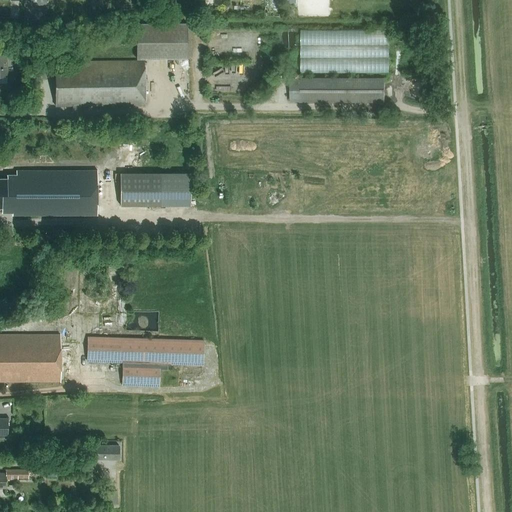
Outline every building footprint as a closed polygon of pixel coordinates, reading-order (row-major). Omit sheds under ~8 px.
[(13,10),(11,13),(12,17),(15,18),(18,17),(19,13),(17,10),(13,10)] [(136,24),(137,59),(187,59),(187,23),(136,24)] [(302,71),(390,72),(390,33),(342,33),(342,29),(302,29),(302,71)] [(0,75),(7,76),(7,60),(17,60),(17,52),(6,53),(0,52),(0,75)] [(80,107),(146,105),(145,60),(55,61),(55,106),(80,105),(80,107)] [(385,102),(385,78),(290,78),(290,102),(385,102)] [(13,216),(97,215),(97,171),(17,171),(17,175),(8,175),(8,179),(0,178),(0,207),(2,208),(2,213),(13,213),(13,216)] [(120,206),(154,206),(154,173),(120,173),(120,206)] [(154,173),(154,206),(190,206),(190,173),(154,173)] [(0,381),(61,381),(60,335),(0,335),(0,381)] [(203,365),(203,340),(89,337),(88,361),(124,362),(123,385),(159,386),(159,370),(167,370),(168,364),(203,365)] [(119,459),(119,445),(97,445),(97,458),(119,459)] [(0,487),(6,488),(6,478),(29,478),(29,470),(6,470),(6,473),(0,472),(0,487)]
